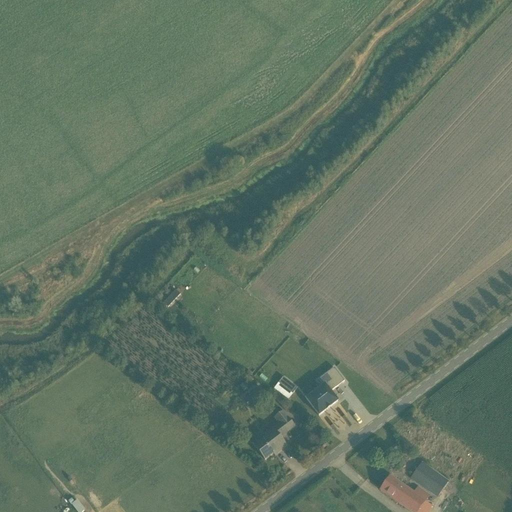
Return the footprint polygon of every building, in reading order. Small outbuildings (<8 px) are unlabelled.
[(293,395),(298,388),(284,376),(278,383),(293,395)] [(268,395),(260,386),(243,400),(251,409),(268,395)] [(319,417),(326,411),(331,408),(330,408),(338,402),(325,386),(306,400),(319,417)] [(255,447),(265,460),(277,451),(278,453),(286,447),(280,438),(294,427),(283,413),(275,419),(280,425),(274,430),(273,430),(267,435),(268,437),(255,447)] [(391,456),(398,450),(395,446),(388,451),(391,456)] [(449,483),(434,472),(422,464),(411,479),(438,498),(449,483)] [(414,495),(390,477),(380,491),(409,511),(428,511),(432,507),(431,506),(435,500),(419,488),(414,495)] [(77,511),(83,511),(84,511),(78,501),(73,504),(77,511)]
